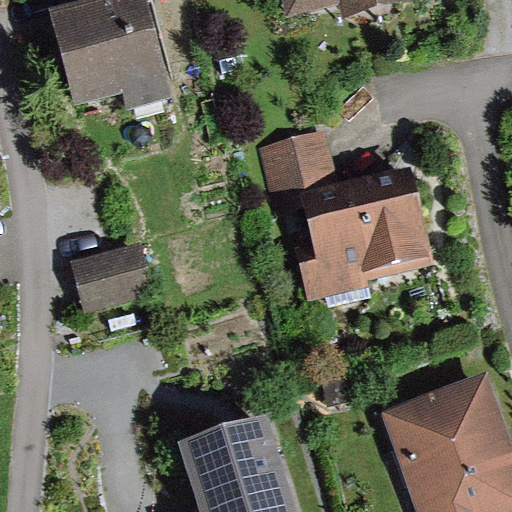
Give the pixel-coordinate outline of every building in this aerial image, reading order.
[(53,29),(72,118),(159,100),(138,0),(94,0),(98,19),(53,29)] [(281,0),(286,17),(338,3),(343,21),(414,2),(413,0),(281,0)] [(324,132),(258,148),(276,220),(285,217),(307,302),(372,286),(370,278),(436,261),(412,166),(337,184),(324,132)] [(139,242),(74,259),(89,315),(154,298),(139,242)] [(511,511),(511,445),(483,373),(383,412),(422,511),(511,511)] [(296,511),(265,413),(176,442),(198,511),(296,511)]
